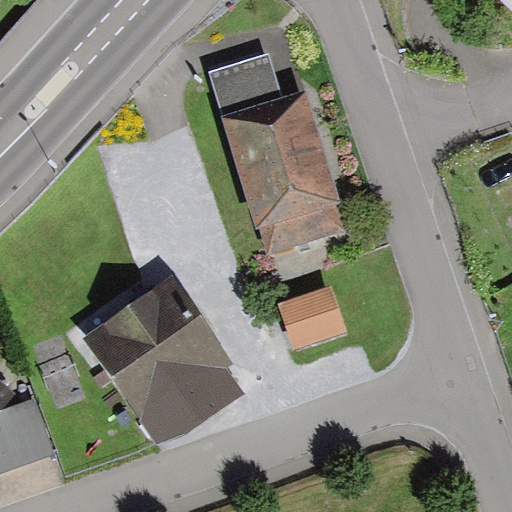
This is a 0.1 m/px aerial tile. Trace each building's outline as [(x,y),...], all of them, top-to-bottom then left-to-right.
[(511,0),(490,0),(511,20),(511,0)] [(274,62),(215,81),(275,269),(348,246),(338,214),(348,211),(309,90),(286,97),(274,62)] [(171,279),(68,347),(148,470),(199,436),(238,411),(219,382),(233,373),(171,279)] [(334,298),(280,316),(294,359),(348,341),(334,298)] [(0,389),(0,419),(15,403),(0,389)] [(0,429),(0,475),(5,487),(66,462),(45,411),(0,429)]
